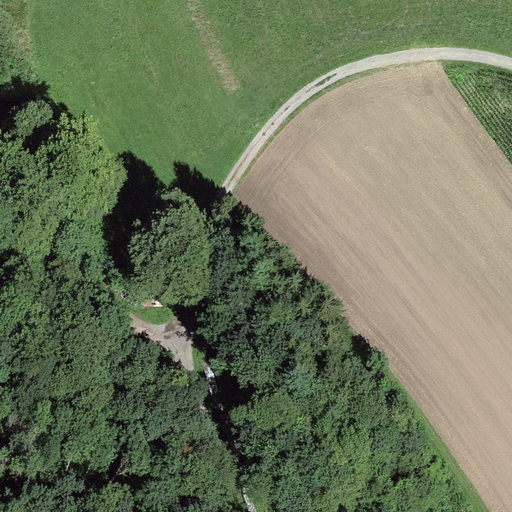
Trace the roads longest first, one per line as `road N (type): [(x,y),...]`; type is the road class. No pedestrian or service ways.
road 1 (track): [(511,63),(464,53),(373,60),(289,105),(199,227),(183,336)]
road 2 (track): [(215,511),(183,336),(133,323),(0,177)]
